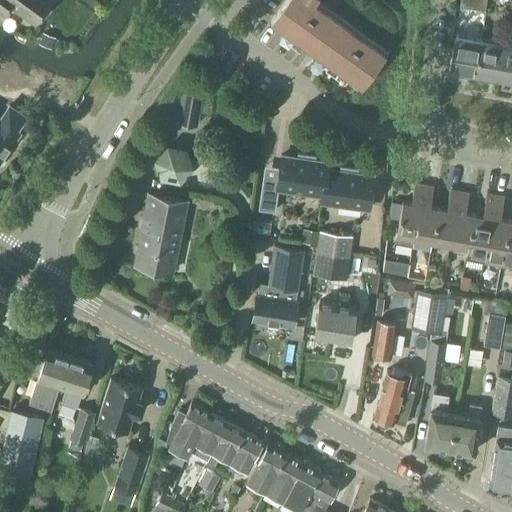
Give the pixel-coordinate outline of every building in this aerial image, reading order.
[(34,22),(50,0),(0,0),(0,11),(4,14),(10,5),(34,22)] [(285,0),(270,20),(362,86),(385,54),(310,0),(285,0)] [(485,10),(486,0),(460,0),(459,6),(485,10)] [(52,47),(55,38),(56,37),(43,31),(38,43),(51,48),(52,47)] [(474,73),(480,39),(455,34),(449,69),(474,73)] [(498,78),(503,43),(480,39),(474,73),(498,78)] [(511,80),(511,44),(503,43),(498,78),(511,80)] [(200,104),(204,79),(185,75),(177,121),(196,124),(200,104)] [(0,160),(20,132),(17,130),(26,116),(9,105),(0,118),(0,160)] [(193,167),(187,148),(167,143),(153,158),(159,177),(179,182),(193,167)] [(325,181),(327,168),(328,161),(315,159),(315,154),(297,152),(296,157),(281,154),(277,178),(263,176),(258,208),(274,210),(277,188),(322,195),(324,181),(325,181)] [(339,170),(327,168),(325,181),(324,181),(322,195),(321,201),(368,208),(373,174),(357,172),(358,167),(339,165),(339,170)] [(412,244),(414,236),(423,183),(414,182),(410,201),(401,199),(395,233),(396,233),(395,241),(412,244)] [(429,204),(433,185),(423,183),(414,236),(431,240),(438,206),(429,204)] [(449,243),(459,190),(449,188),(446,207),(438,206),(431,240),(449,243)] [(465,211),(468,192),(459,190),(449,243),(466,246),(467,246),(473,212),(465,211)] [(173,270),(187,199),(147,191),(133,263),(173,270)] [(483,257),(495,194),(486,192),(482,214),(473,212),(467,246),(466,246),(465,254),(483,257)] [(499,217),(503,196),(495,194),(483,257),(501,260),(509,219),(499,217)] [(511,262),(511,219),(509,219),(501,260),(511,262)] [(320,230),(317,246),(349,251),(351,235),(320,230)] [(296,299),(303,248),(274,243),(268,282),(259,281),(258,294),(257,294),(253,318),(293,323),(296,300),(296,299)] [(345,278),(349,251),(317,246),(313,273),(345,278)] [(385,256),(384,268),(408,271),(409,260),(385,256)] [(413,298),(415,283),(388,279),(386,294),(413,298)] [(430,330),(430,335),(439,334),(446,292),(416,288),(410,327),(430,330)] [(355,306),(347,304),(349,294),(338,293),(337,303),(320,300),(314,335),(350,341),(355,306)] [(498,363),(504,321),(506,303),(495,299),(485,297),(482,313),(487,313),(482,344),(499,347),(497,363),(498,363)] [(251,319),(250,332),(263,333),(264,320),(251,319)] [(395,323),(377,320),(372,354),(390,357),(395,323)] [(511,350),(510,350),(511,340),(511,322),(504,321),(498,363),(511,365),(511,350)] [(278,336),(279,324),(265,324),(264,335),(278,336)] [(445,341),(429,339),(424,379),(439,381),(445,341)] [(58,386),(68,352),(47,345),(42,360),(37,358),(33,372),(37,373),(37,375),(29,401),(51,408),(58,386)] [(86,375),(91,360),(68,352),(58,386),(65,389),(61,401),(76,405),(82,388),(87,390),(91,376),(86,375)] [(404,423),(413,391),(418,375),(393,368),(389,371),(386,370),(383,382),(373,415),(393,420),(404,423)] [(511,377),(496,375),(490,410),(511,413),(511,377)] [(121,427),(127,429),(132,413),(135,414),(140,401),(137,400),(141,386),(110,377),(97,419),(103,421),(103,426),(106,429),(114,431),(118,430),(121,427)] [(446,410),(448,394),(433,392),(430,408),(424,443),(449,447),(455,412),(446,410)] [(193,440),(208,411),(190,402),(190,403),(185,413),(178,409),(171,423),(165,443),(186,454),(194,440),(193,440)] [(479,416),(481,404),(469,402),(467,413),(455,412),(449,447),(474,451),(480,416),(479,416)] [(80,406),(70,437),(84,441),(94,411),(80,406)] [(0,468),(29,475),(42,416),(11,409),(0,456),(0,468)] [(207,458),(226,421),(208,411),(193,440),(194,440),(203,445),(198,453),(207,458)] [(228,458),(243,430),(226,421),(207,458),(205,462),(213,466),(219,453),(228,458)] [(509,490),(510,485),(511,471),(511,426),(498,424),(488,487),(496,492),(500,492),(509,490)] [(262,441),(262,440),(243,430),(228,458),(247,468),(261,440),(262,441)] [(275,443),(273,446),(267,442),(247,479),(265,489),(285,452),(284,452),(285,449),(284,446),(278,442),(275,443)] [(134,491),(148,453),(127,446),(114,484),(134,491)] [(283,499),(301,461),(285,452),(265,489),(283,499)] [(300,508),(320,471),(319,470),(320,469),(303,460),(302,462),(301,461),(283,499),(300,508)] [(211,489),(218,475),(205,468),(198,482),(211,489)] [(330,511),(324,508),(329,499),(328,499),(338,481),(320,471),(300,508),(297,511),(330,511)] [(234,495),(239,487),(234,484),(230,492),(234,495)] [(167,510),(173,498),(161,491),(151,511),(153,511),(166,511),(167,510)] [(394,511),(395,511),(369,497),(360,511),(394,511)] [(170,511),(180,511),(184,504),(173,498),(167,510),(170,511)]
